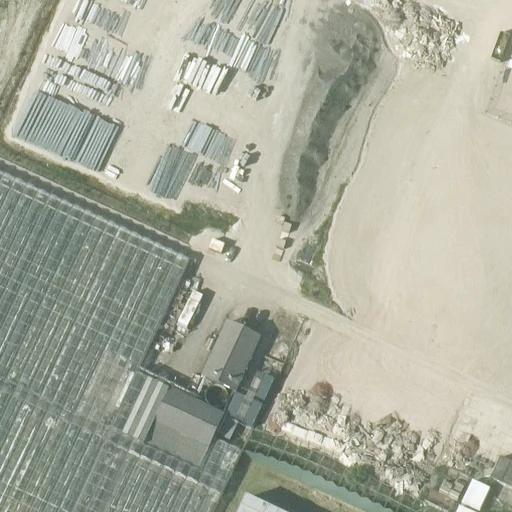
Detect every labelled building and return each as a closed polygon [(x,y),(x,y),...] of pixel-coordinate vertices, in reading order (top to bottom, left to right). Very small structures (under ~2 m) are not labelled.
[(241,455),(212,442),(198,474),(110,434),(135,379),(188,262),(0,175),(0,511),(214,511),(239,459),(241,455)] [(327,197),(303,254),(339,269),(363,212),(327,197)] [(201,380),(223,390),(234,395),(259,341),(226,326),(201,380)] [(235,425),(135,379),(110,434),(198,474),(212,442),(215,437),(227,443),(235,425)] [(482,475),(511,488),(511,460),(492,452),(482,475)] [(471,482),(460,505),(474,511),(479,511),(490,491),(471,482)] [(272,511),(245,499),(239,511),(272,511)]
